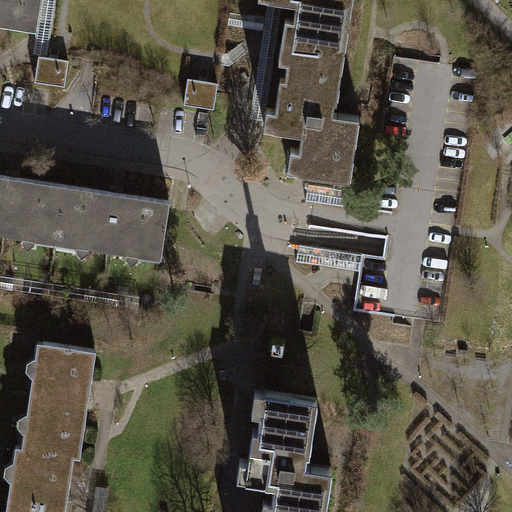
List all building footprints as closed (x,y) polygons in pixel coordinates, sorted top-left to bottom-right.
[(0,0),(0,16),(33,22),(37,0),(0,0)] [(286,0),(283,22),(343,32),(349,0),(286,0)] [(343,32),(283,22),(267,113),(298,119),(291,154),(338,162),(349,102),(332,99),(343,32)] [(72,58),(41,54),(37,83),(67,87),(72,58)] [(222,83),(189,79),(185,106),(218,111),(222,83)] [(0,228),(51,237),(63,175),(0,164),(0,228)] [(51,237),(145,252),(155,189),(63,175),(51,237)] [(17,275),(0,271),(0,287),(15,290),(17,275)] [(59,282),(19,276),(16,291),(57,297),(59,282)] [(100,289),(60,283),(58,298),(98,304),(100,289)] [(141,295),(101,288),(99,304),(139,310),(141,295)] [(110,348),(46,337),(30,440),(86,449),(93,450),(110,348)] [(326,394),(263,386),(260,409),(271,411),(267,445),(259,444),(257,460),(246,458),(244,476),(282,481),(337,488),(340,465),(317,462),(326,394)] [(75,511),(86,449),(30,440),(17,511),(75,511)] [(333,511),(337,488),(282,481),(280,497),(271,495),(268,511),(333,511)]
